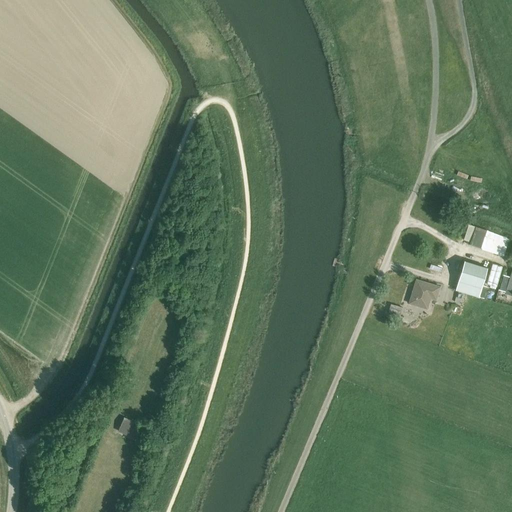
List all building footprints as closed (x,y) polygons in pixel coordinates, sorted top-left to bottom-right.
[(463,240),(470,242),(469,246),(503,257),(509,238),(493,233),(493,232),(468,225),(463,240)] [(442,268),(444,262),(433,259),(431,265),(442,268)] [(456,287),(455,291),(478,298),(479,294),(485,295),(488,284),(483,283),(487,269),(464,262),(456,287)] [(503,274),(498,289),(511,292),(511,269),(511,270),(510,277),(503,274)] [(409,303),(427,309),(431,296),(436,297),(439,287),(416,280),(409,303)] [(390,304),(388,314),(399,317),(402,308),(390,304)] [(119,431),(135,438),(140,425),(124,418),(119,431)]
